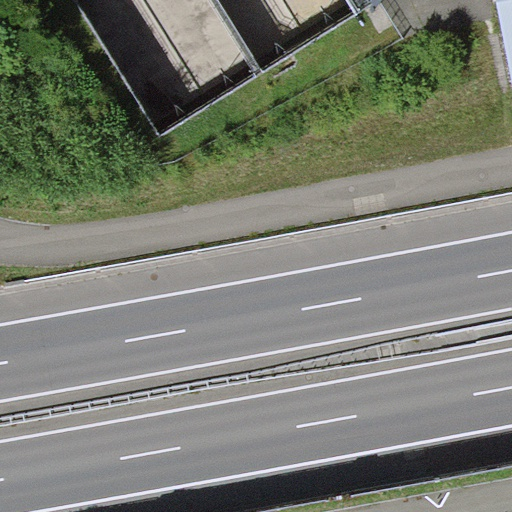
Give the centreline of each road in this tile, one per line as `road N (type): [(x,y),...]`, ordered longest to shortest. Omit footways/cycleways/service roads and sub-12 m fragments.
road 1 (motorway): [(0,486),(511,391)]
road 2 (motorway): [(511,273),(0,368)]
road 3 (track): [(0,250),(511,163)]
